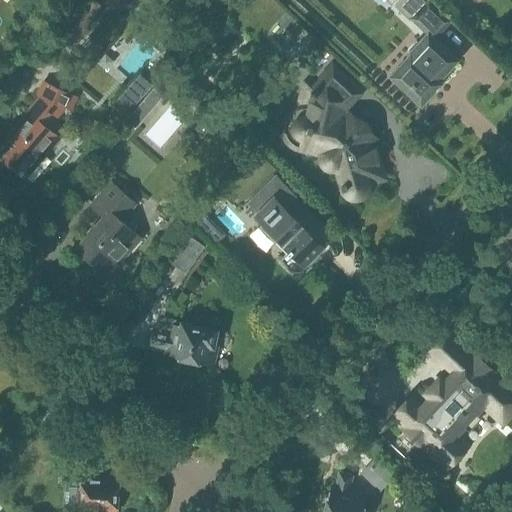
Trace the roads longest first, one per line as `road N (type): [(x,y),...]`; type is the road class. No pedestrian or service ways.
road 1 (residential): [(202,498),(511,173)]
road 2 (residential): [(202,498),(0,297)]
